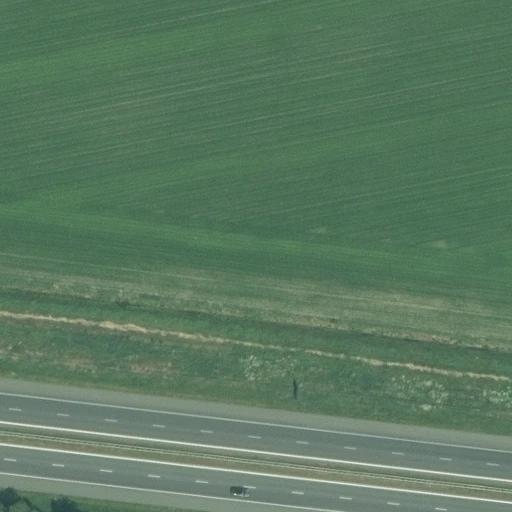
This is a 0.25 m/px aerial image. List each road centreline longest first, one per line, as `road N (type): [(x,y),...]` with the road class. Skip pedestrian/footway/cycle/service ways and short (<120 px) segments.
road 1 (motorway): [(511,468),(0,409)]
road 2 (motorway): [(0,465),(417,511)]
